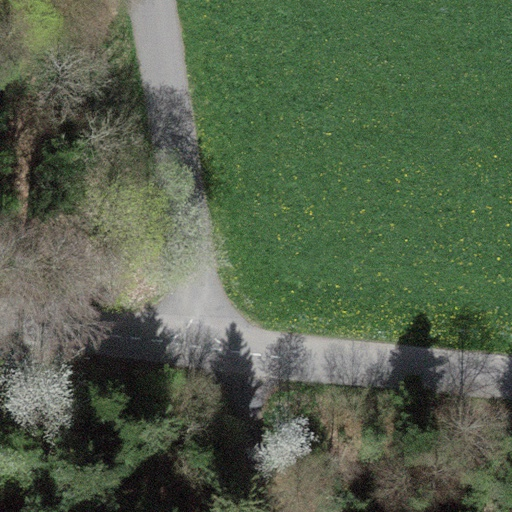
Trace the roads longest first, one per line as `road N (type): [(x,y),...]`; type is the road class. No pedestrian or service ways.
road 1 (unclassified): [(207,343),(154,0)]
road 2 (unclassified): [(207,343),(511,384)]
road 3 (unclassified): [(0,303),(207,343)]
